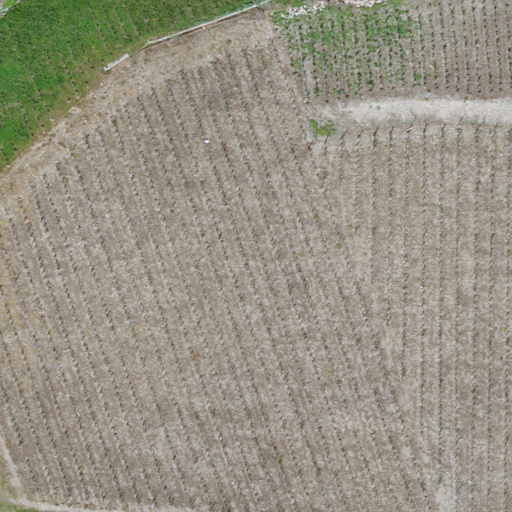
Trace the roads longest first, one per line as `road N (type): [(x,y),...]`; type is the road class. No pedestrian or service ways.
road 1 (track): [(179,511),(0,491)]
road 2 (track): [(373,101),(511,95)]
